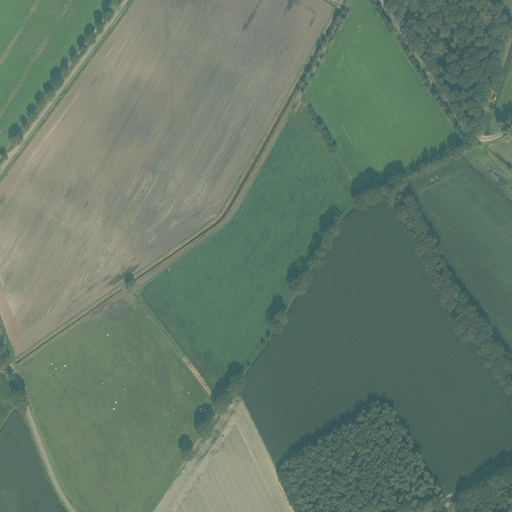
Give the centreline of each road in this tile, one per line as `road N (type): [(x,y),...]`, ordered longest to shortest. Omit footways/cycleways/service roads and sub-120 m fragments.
road 1 (unclassified): [(0,172),(128,0)]
road 2 (unclassified): [(511,126),(484,137),(466,126),(381,0)]
road 3 (unclassified): [(74,511),(0,345)]
